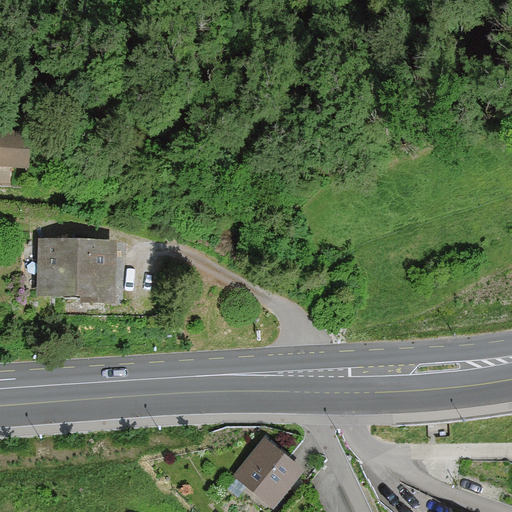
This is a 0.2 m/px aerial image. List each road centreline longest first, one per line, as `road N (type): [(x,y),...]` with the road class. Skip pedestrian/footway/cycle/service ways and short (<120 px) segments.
road 1 (secondary): [(0,398),(322,385)]
road 2 (track): [(304,336),(406,311),(511,256)]
road 3 (residential): [(498,511),(390,464),(322,385)]
road 4 (secondary): [(322,385),(511,372)]
road 5 (residential): [(322,385),(327,438),(360,511)]
